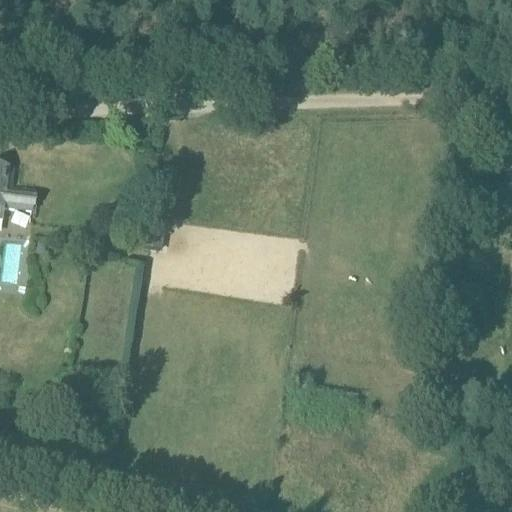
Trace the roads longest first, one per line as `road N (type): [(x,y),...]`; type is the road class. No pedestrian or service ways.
road 1 (track): [(511,94),(0,112)]
road 2 (unclassified): [(153,511),(0,460)]
